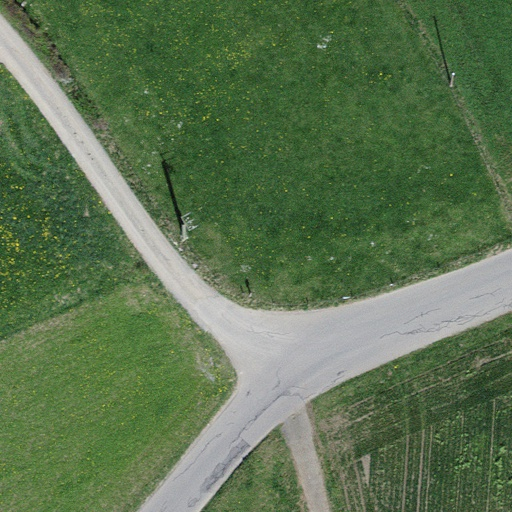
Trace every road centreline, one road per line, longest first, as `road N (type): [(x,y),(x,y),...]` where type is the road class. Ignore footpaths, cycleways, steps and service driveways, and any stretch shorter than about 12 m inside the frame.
road 1 (unclassified): [(0,30),(184,289),(283,371)]
road 2 (unclassified): [(283,371),(511,277)]
road 3 (unclassified): [(175,511),(283,371)]
road 4 (track): [(321,511),(283,371)]
